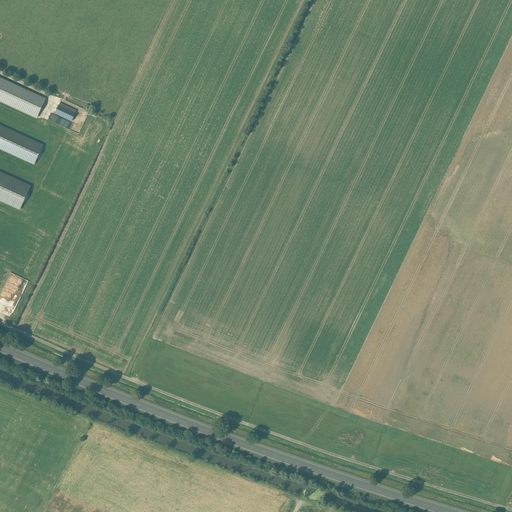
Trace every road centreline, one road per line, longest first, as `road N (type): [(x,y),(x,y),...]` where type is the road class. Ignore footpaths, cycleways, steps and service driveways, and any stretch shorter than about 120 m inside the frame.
road 1 (track): [(511,509),(195,404),(0,321)]
road 2 (primary): [(449,511),(202,429),(0,346)]
